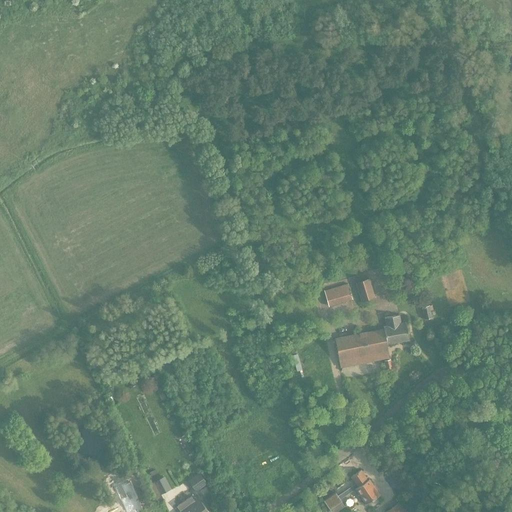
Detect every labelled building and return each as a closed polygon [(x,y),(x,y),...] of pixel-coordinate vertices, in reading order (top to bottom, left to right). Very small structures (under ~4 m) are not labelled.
[(355,282),(361,301),(374,298),(368,278),(355,282)] [(327,301),(328,304),(351,297),(350,294),(347,284),(324,291),(327,301)] [(421,307),(424,319),(432,317),(430,310),(432,309),(431,305),(429,305),(421,307)] [(335,338),(340,365),(341,367),(389,357),(386,344),(408,339),(405,322),(400,323),(399,315),(384,317),(385,326),(383,326),(383,329),(335,338)] [(341,501),(339,499),(355,489),(365,504),(379,494),(368,478),(367,479),(360,469),(350,476),(355,483),(337,496),(335,493),(324,501),(329,509),(341,501)] [(200,474),(189,481),(197,491),(207,484),(200,474)] [(153,493),(156,501),(162,498),(159,490),(153,493)] [(137,511),(133,495),(124,498),(128,511),(137,511)] [(187,510),(184,511),(206,511),(196,497),(183,506),(187,510)] [(386,511),(404,511),(397,502),(386,511)]
